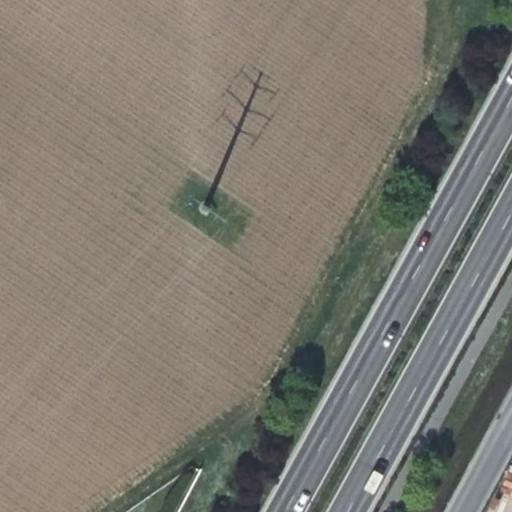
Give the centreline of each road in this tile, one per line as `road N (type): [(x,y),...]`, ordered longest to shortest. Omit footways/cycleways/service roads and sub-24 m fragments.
road 1 (primary): [(511,97),(282,511)]
road 2 (primary): [(341,511),(511,201)]
